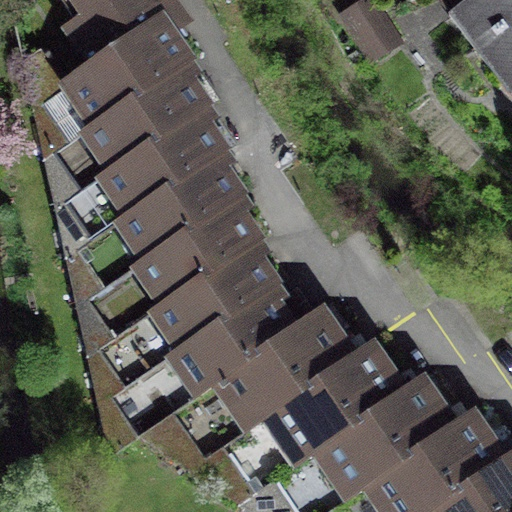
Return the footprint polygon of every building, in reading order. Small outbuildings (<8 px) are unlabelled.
[(63,43),(85,75),(159,24),(169,17),(157,0),(63,0),(83,29),(63,43)] [(511,0),(474,0),(479,7),(450,29),(511,108),(511,0)] [(371,8),(341,27),(368,71),(398,52),(371,8)] [(85,75),(58,94),(91,142),(182,79),(193,72),(159,24),(85,75)] [(78,150),(103,186),(198,121),(206,115),(182,79),(91,142),(78,150)] [(89,205),(117,246),(230,168),(198,121),(103,186),(93,193),(97,199),(89,205)] [(117,246),(137,276),(237,207),(251,198),(230,168),(117,246)] [(128,282),(152,317),(250,250),(261,242),(237,207),(137,276),(128,282)] [(146,322),(176,365),(272,299),(281,293),(250,250),(152,317),(146,322)] [(169,370),(194,407),(206,398),(297,336),(272,299),(176,365),(169,370)] [(206,398),(242,451),(266,436),(363,369),(326,316),(297,336),(206,398)] [(266,436),(294,477),(305,469),(407,399),(379,358),(363,369),(266,436)] [(305,469),(334,511),(342,511),(360,500),(461,431),(429,384),(407,399),(305,469)] [(360,500),(368,511),(450,511),(509,472),(474,422),(461,431),(360,500)] [(450,511),(511,511),(511,469),(509,472),(450,511)]
